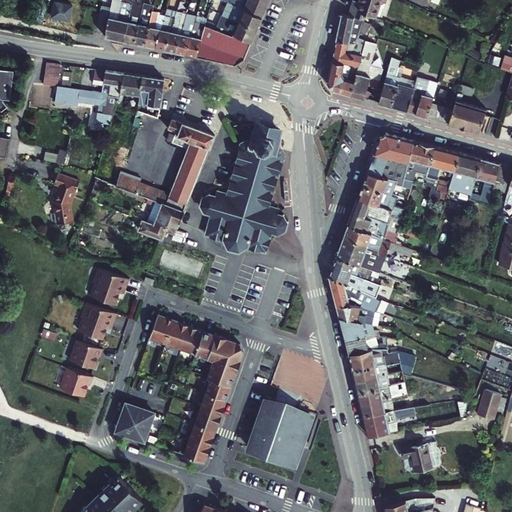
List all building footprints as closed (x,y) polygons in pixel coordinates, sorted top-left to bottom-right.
[(68,0),(50,0),(48,12),(65,16),(68,0)] [(121,37),(128,2),(128,0),(108,0),(108,3),(99,1),(96,17),(104,19),(102,32),(106,33),(121,37)] [(259,15),(224,0),(220,12),(254,27),(259,15)] [(224,0),(259,15),(264,3),(255,0),(224,0)] [(361,12),(371,16),(375,5),(382,7),(384,0),(358,0),(358,1),(353,0),(351,0),(346,14),(340,12),(334,39),(354,43),(355,37),(360,19),(361,12)] [(134,3),(128,2),(121,37),(132,39),(137,14),(132,13),(133,7),(134,3)] [(143,41),(150,6),(139,5),(138,8),(137,14),(132,39),(143,41)] [(143,41),(152,44),(158,25),(153,23),(156,8),(150,6),(143,41)] [(158,25),(152,44),(163,46),(170,24),(173,14),(162,12),(158,25)] [(203,22),(203,23),(230,34),(231,31),(249,39),(254,27),(220,12),(215,22),(204,17),(203,22)] [(369,23),(371,16),(361,12),(360,19),(369,23)] [(178,15),(173,14),(170,24),(163,46),(172,48),(182,16),(178,15)] [(182,16),(172,48),(182,50),(192,19),(182,16)] [(192,19),(182,50),(194,53),(203,23),(203,22),(192,19)] [(230,34),(203,23),(194,53),(239,62),(249,39),(231,31),(230,34)] [(348,93),(364,39),(355,37),(354,43),(334,39),(325,79),(330,88),(348,93)] [(361,96),(376,49),(378,43),(364,39),(348,93),(361,96)] [(511,71),(501,96),(511,99),(511,56),(502,53),(497,67),(511,71)] [(57,61),(43,59),(41,81),(55,83),(57,61)] [(392,73),(396,61),(389,59),(376,101),(405,109),(414,79),(392,73)] [(90,80),(100,82),(102,67),(92,65),(90,80)] [(0,96),(7,97),(11,68),(0,66),(0,107),(4,104),(0,99),(0,96)] [(112,104),(114,95),(115,95),(121,69),(102,67),(100,82),(99,89),(77,86),(76,93),(75,99),(96,102),(93,119),(107,122),(111,107),(112,104)] [(112,104),(120,105),(123,90),(136,92),(140,72),(121,69),(115,95),(114,95),(112,104)] [(416,74),(427,78),(436,80),(437,77),(417,70),(416,74)] [(158,102),(161,75),(140,72),(136,92),(136,96),(139,96),(139,94),(145,94),(144,100),(158,102)] [(422,92),(427,78),(416,74),(414,79),(405,109),(444,121),(448,107),(429,101),(431,95),(422,92)] [(436,80),(427,78),(422,92),(431,95),(436,80)] [(53,90),(76,93),(77,86),(55,83),(53,90)] [(76,93),(53,90),(52,99),(63,101),(74,102),(75,99),(76,93)] [(448,107),(444,121),(476,131),(484,108),(456,99),(459,91),(454,90),(448,107)] [(147,103),(144,110),(154,114),(155,110),(156,106),(147,103)] [(184,145),(187,137),(206,144),(211,132),(168,115),(165,125),(173,128),(172,132),(169,139),(184,145)] [(255,121),(253,126),(274,133),(276,127),(255,121)] [(235,245),(243,241),(261,247),(268,227),(273,229),(273,232),(276,231),(275,229),(279,226),(280,227),(282,226),(280,224),(281,220),(284,220),(283,217),(281,218),(279,214),(280,212),(279,210),(277,212),(272,211),(275,203),(272,203),(272,205),(264,203),(268,189),(270,189),(271,187),(269,186),(273,173),(275,173),(276,171),(274,170),(277,158),(280,158),(281,156),(278,155),(279,153),(277,146),(273,145),(276,133),(274,133),(253,126),(252,126),(249,136),(247,136),(246,140),(243,139),(239,141),(238,145),(235,144),(235,147),(237,148),(234,158),(232,158),(231,160),(233,161),(229,174),(227,174),(226,176),(229,177),(224,191),(217,189),(218,186),(215,185),(213,192),(208,191),(207,189),(205,190),(206,191),(201,194),(199,192),(198,194),(200,196),(199,198),(196,199),(196,201),(199,201),(201,205),(199,207),(201,209),(202,207),(208,209),(205,217),(207,217),(203,229),(221,235),(223,241),(222,243),(224,244),(225,243),(232,245),(234,248),(236,247),(235,245)] [(163,137),(169,139),(172,132),(166,130),(163,137)] [(403,178),(411,138),(382,131),(377,136),(364,170),(394,181),(394,183),(401,186),(403,178)] [(13,138),(0,136),(0,137),(0,154),(10,156),(12,142),(13,138)] [(139,176),(118,168),(115,182),(122,185),(133,189),(143,193),(146,194),(181,207),(206,144),(187,137),(184,145),(167,192),(138,180),(139,176)] [(403,178),(412,181),(414,170),(425,173),(432,144),(411,138),(403,178)] [(440,167),(453,171),(459,151),(432,144),(425,173),(425,177),(431,179),(433,175),(438,176),(440,167)] [(61,162),(66,149),(59,147),(57,152),(45,149),(42,157),(54,160),(56,161),(61,162)] [(474,175),(479,157),(459,151),(453,171),(447,188),(468,194),(469,192),(474,175)] [(509,165),(479,157),(474,175),(483,178),(478,194),(477,200),(487,203),(495,173),(506,176),(509,165)] [(511,167),(509,177),(503,201),(511,203),(511,167)] [(67,202),(68,201),(77,178),(56,169),(51,180),(57,183),(52,197),(53,209),(47,210),(49,221),(69,218),(67,202)] [(364,170),(360,182),(399,197),(400,194),(398,194),(401,186),(394,183),(394,181),(364,170)] [(360,182),(355,194),(385,206),(388,196),(398,200),(399,197),(360,182)] [(434,184),(433,197),(446,198),(447,185),(434,184)] [(141,198),(143,193),(133,189),(131,194),(138,197),(141,198)] [(181,207),(146,194),(144,198),(152,201),(145,217),(140,215),(136,225),(159,234),(162,226),(171,230),(176,217),(178,218),(182,208),(181,207)] [(385,206),(355,194),(345,222),(376,233),(378,227),(366,223),(369,216),(366,215),(367,212),(382,217),(378,227),(384,229),(383,231),(394,235),(400,216),(390,212),(392,208),(385,206)] [(345,222),(341,234),(377,247),(375,252),(384,255),(389,238),(376,233),(345,222)] [(511,223),(508,223),(497,260),(511,265),(511,223)] [(377,247),(341,234),(333,254),(357,263),(378,270),(384,255),(375,252),(377,247)] [(357,263),(333,254),(330,264),(354,273),(357,263)] [(357,263),(354,273),(359,275),(360,272),(363,265),(357,263)] [(330,264),(326,274),(349,285),(354,273),(330,264)] [(125,275),(98,265),(92,279),(94,280),(89,292),(112,301),(117,289),(119,290),(125,275)] [(359,275),(361,276),(368,278),(372,280),(374,277),(360,272),(359,275)] [(374,277),(372,280),(384,284),(387,277),(375,272),(374,277)] [(356,288),(359,280),(361,276),(359,275),(354,273),(349,285),(356,288)] [(141,274),(139,279),(151,283),(153,278),(141,274)] [(326,274),(335,304),(349,303),(358,305),(359,306),(361,300),(373,305),(375,302),(387,306),(389,301),(366,292),(356,288),(349,285),(326,274)] [(76,327),(99,335),(104,323),(106,324),(112,310),(85,299),(79,313),(81,314),(76,327)] [(335,304),(337,314),(361,319),(372,321),(372,313),(372,310),(358,305),(349,303),(335,304)] [(145,335),(161,341),(177,346),(192,351),(209,357),(201,382),(204,383),(202,388),(198,387),(193,397),(198,399),(197,404),(195,408),(190,407),(186,417),(183,428),(188,430),(186,435),(184,439),(179,438),(176,449),(201,458),(206,442),(212,426),(217,411),(223,395),(240,346),(237,340),(200,327),(185,322),(169,317),(154,311),(145,335)] [(337,314),(342,336),(364,334),(361,319),(337,314)] [(375,342),(372,321),(361,319),(364,334),(366,347),(371,346),(384,347),(386,350),(397,348),(396,347),(396,344),(396,335),(386,334),(385,342),(375,342)] [(342,336),(346,350),(366,347),(364,334),(342,336)] [(99,345),(73,336),(69,345),(72,346),(68,356),(90,365),(94,352),(97,353),(99,345)] [(346,350),(349,367),(383,361),(384,364),(394,362),(394,358),(398,358),(397,348),(386,350),(384,347),(371,346),(366,347),(346,350)] [(455,365),(396,347),(397,348),(398,358),(400,369),(449,384),(455,365)] [(349,367),(352,378),(385,372),(384,364),(383,361),(349,367)] [(304,394),(320,400),(331,368),(315,362),(312,371),(318,373),(314,384),(308,382),(304,394)] [(58,384),(80,392),(85,380),(87,381),(90,373),(63,364),(60,373),(62,374),(58,384)] [(352,378),(354,389),(388,383),(385,372),(352,378)] [(354,389),(357,400),(390,394),(400,392),(398,381),(388,383),(354,389)] [(500,390),(486,385),(477,408),(491,413),(500,390)] [(357,400),(360,413),(393,407),(390,394),(357,400)] [(461,395),(455,396),(459,414),(461,414),(468,399),(461,395)] [(275,401),(261,396),(255,415),(251,427),(255,428),(253,433),(250,432),(245,444),(293,461),(309,413),(287,405),(289,401),(276,397),(275,401)] [(123,400),(115,423),(118,429),(141,437),(150,409),(123,400)] [(393,407),(360,413),(365,433),(395,428),(393,417),(412,413),(410,404),(406,405),(402,405),(393,407)] [(146,432),(144,438),(153,441),(155,435),(146,432)] [(422,441),(422,440),(420,440),(420,438),(417,436),(413,436),(411,439),(411,441),(404,442),(404,439),(395,440),(396,444),(396,445),(396,446),(397,446),(398,447),(399,447),(399,452),(404,451),(406,467),(424,465),(429,464),(428,459),(430,456),(429,448),(427,446),(426,440),(422,441)] [(114,472),(107,479),(109,481),(111,482),(118,475),(114,472)] [(139,496),(118,475),(111,482),(109,481),(105,485),(104,484),(86,503),(85,503),(86,504),(81,511),(123,511),(127,508),(125,506),(129,502),(131,504),(139,496)] [(383,511),(404,511),(405,511),(403,505),(430,499),(431,494),(412,495),(381,502),(382,508),(383,511)] [(86,503),(82,501),(76,511),(81,511),(86,504),(85,503),(86,503)] [(216,506),(201,501),(195,511),(235,511),(216,505),(216,506)] [(460,511),(476,511),(478,507),(479,504),(464,501),(460,511)]
